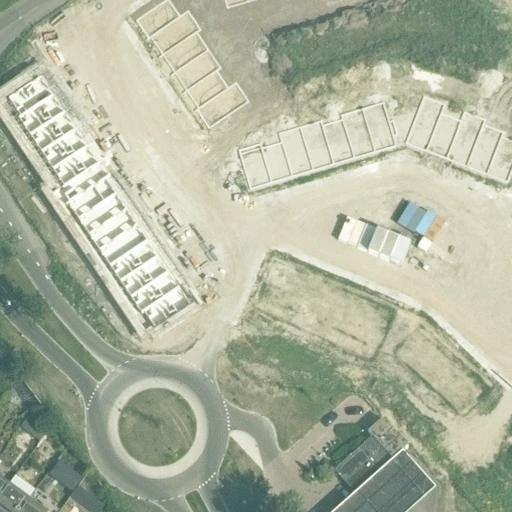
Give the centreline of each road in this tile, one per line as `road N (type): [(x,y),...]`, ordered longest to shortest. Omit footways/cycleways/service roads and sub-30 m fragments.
road 1 (residential): [(243,227),(433,294),(511,369)]
road 2 (residential): [(511,247),(493,210),(399,172),(243,227)]
road 3 (residential): [(138,0),(108,20),(243,227)]
road 4 (secondary): [(143,382),(84,333),(0,220)]
road 5 (unclassified): [(189,390),(215,334),(243,227)]
road 6 (secondary): [(0,296),(105,418)]
